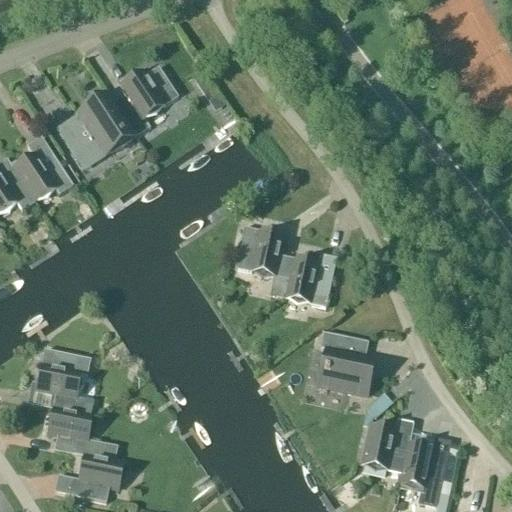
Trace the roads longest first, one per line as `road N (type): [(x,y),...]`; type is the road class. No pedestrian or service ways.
road 1 (residential): [(511,480),(426,364),(335,192),(203,0)]
road 2 (unclassified): [(182,0),(0,68)]
